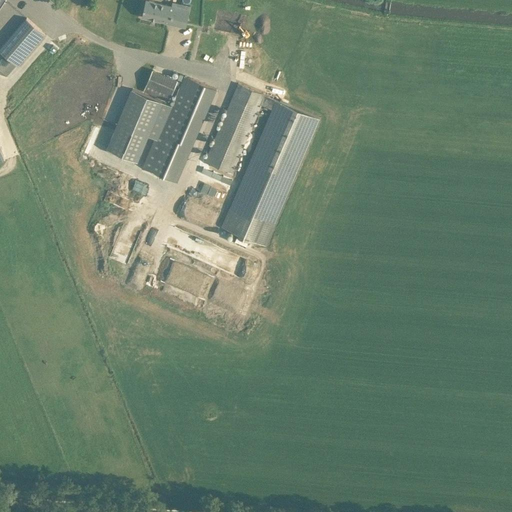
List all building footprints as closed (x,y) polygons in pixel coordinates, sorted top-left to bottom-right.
[(145,0),(142,16),(186,26),(191,6),(178,3),(177,6),(150,0),(145,0)] [(208,22),(206,31),(233,38),(237,18),(216,14),(214,24),(208,22)] [(7,64),(12,69),(17,64),(17,65),(45,33),(28,17),(0,48),(0,49),(11,59),(7,64)] [(143,91),(169,102),(178,79),(153,69),(143,91)] [(216,88),(185,76),(162,132),(157,130),(142,165),(177,180),(216,88)] [(234,231),(231,238),(244,244),(246,236),(266,244),(320,119),(238,84),(205,160),(232,172),(262,104),(272,108),(222,225),(234,231)] [(107,148),(138,161),(162,101),(132,89),(107,148)] [(219,195),(222,186),(209,183),(207,193),(219,195)]
